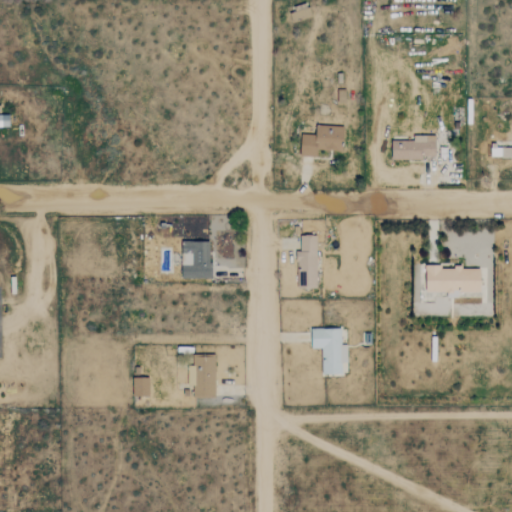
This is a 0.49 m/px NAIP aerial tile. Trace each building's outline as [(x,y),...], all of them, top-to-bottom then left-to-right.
[(0,126),(9,126),(9,114),(0,113),(0,126)] [(300,155),(316,157),(317,149),(342,151),(344,127),(316,124),(315,135),(302,134),(300,155)] [(424,158),(424,156),(436,155),(435,134),(413,134),(413,139),(391,140),(392,159),(424,158)] [(317,287),(315,234),(299,235),(300,250),(297,250),(298,288),(317,287)] [(210,241),(182,240),(181,277),(210,278),(210,241)] [(426,291),(425,267),(439,267),(439,270),(478,270),(478,291),(426,291)] [(340,328),(311,328),(312,347),(320,347),(321,374),(341,373),(341,362),(347,362),(347,344),(341,344),(340,328)] [(215,396),(214,355),(194,355),(194,367),(194,397),(215,396)] [(131,395),(148,396),(149,378),(132,377),(131,395)]
